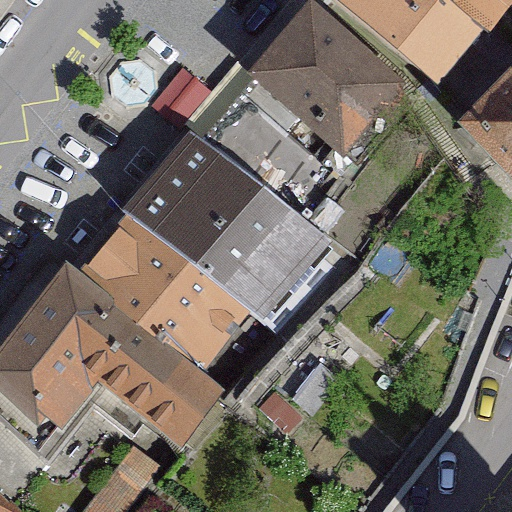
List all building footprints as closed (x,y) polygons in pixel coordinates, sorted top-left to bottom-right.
[(511,0),(346,0),(438,76),(482,21),(490,27),(511,0)] [(401,83),(311,3),(192,133),(288,210),(401,83)] [(511,74),(467,122),(511,171),(511,74)] [(126,212),(132,218),(253,309),(267,314),(328,242),(288,210),(192,133),(126,212)] [(132,218),(80,276),(201,370),(253,309),(132,218)] [(0,421),(37,455),(83,402),(147,452),(163,433),(181,444),(223,390),(201,370),(80,276),(68,266),(0,354),(0,421)] [(0,421),(0,494),(0,495),(37,455),(0,421)] [(124,511),(158,468),(134,450),(87,511),(124,511)] [(0,511),(16,511),(0,495),(0,494),(0,511)]
